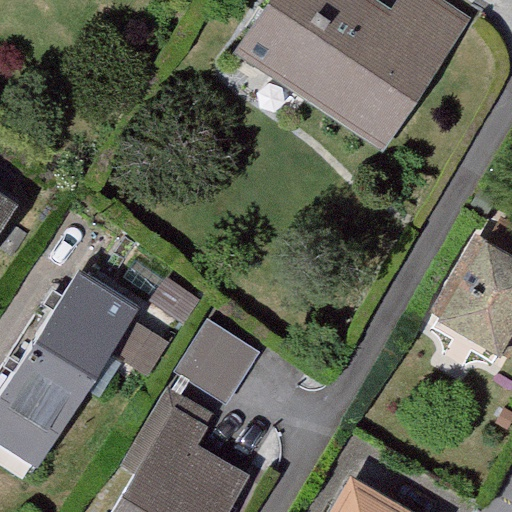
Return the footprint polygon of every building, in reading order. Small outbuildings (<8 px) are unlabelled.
[(378,0),(287,0),(246,59),(394,160),(484,28),(442,0),(408,0),(399,14),(378,0)] [(0,254),(35,203),(0,179),(0,254)] [(511,227),(508,225),(449,323),(511,360),(511,359),(511,227)] [(89,270),(0,402),(0,459),(36,484),(152,312),(89,270)] [(184,401),(120,511),(239,511),(259,478),(201,445),(216,419),(184,401)]
